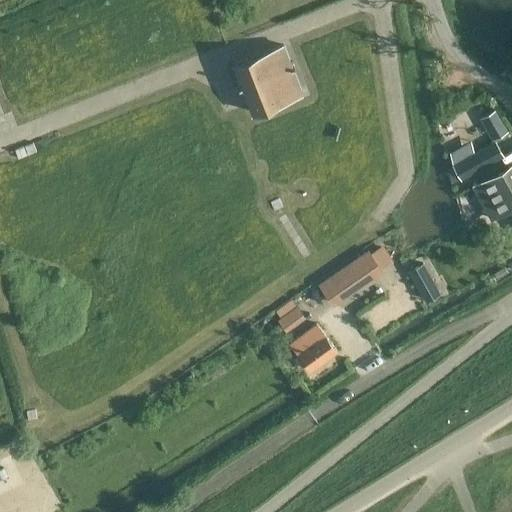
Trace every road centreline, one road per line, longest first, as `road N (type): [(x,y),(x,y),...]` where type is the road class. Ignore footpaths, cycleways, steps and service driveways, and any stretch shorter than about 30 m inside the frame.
road 1 (residential): [(264,511),(511,317)]
road 2 (unclassified): [(343,511),(511,409)]
road 3 (residential): [(511,101),(455,46),(437,0)]
